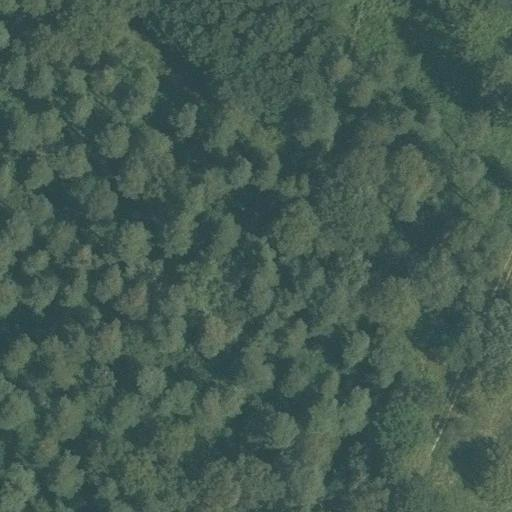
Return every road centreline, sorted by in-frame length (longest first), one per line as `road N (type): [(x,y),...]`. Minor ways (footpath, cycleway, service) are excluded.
road 1 (track): [(48,0),(180,75),(270,160),(387,329),(472,389)]
road 2 (track): [(398,511),(472,389)]
